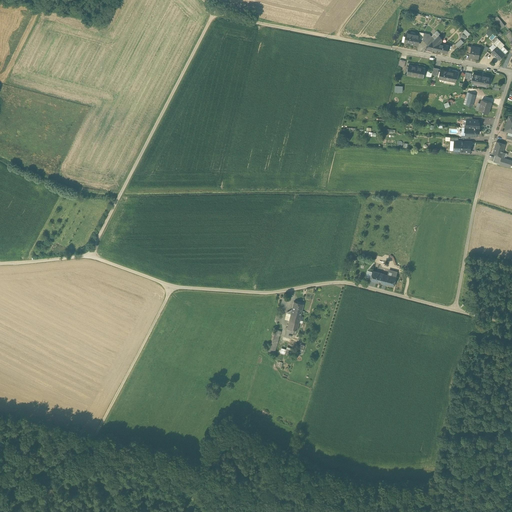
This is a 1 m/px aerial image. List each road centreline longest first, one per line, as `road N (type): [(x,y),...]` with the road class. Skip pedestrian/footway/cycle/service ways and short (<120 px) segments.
road 1 (unclassified): [(453,309),(341,282),(266,292),(182,288),(88,256)]
road 2 (unknown): [(244,19),(111,264)]
road 3 (unclassified): [(88,256),(215,9)]
road 4 (unclassified): [(215,9),(398,49)]
road 5 (track): [(172,285),(84,448)]
road 6 (unknown): [(0,504),(107,455),(138,511)]
road 7 (track): [(84,448),(227,511)]
road 8 (residential): [(475,204),(511,71)]
